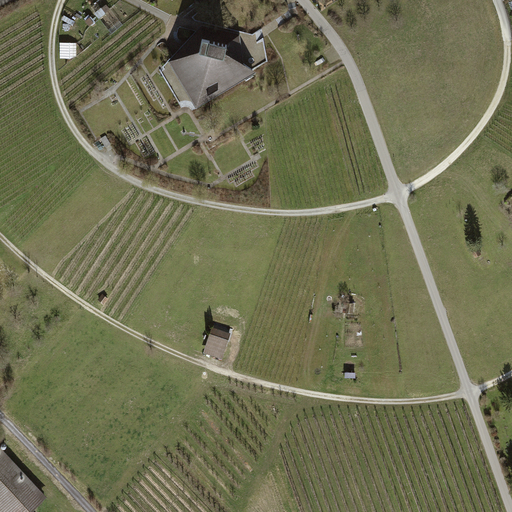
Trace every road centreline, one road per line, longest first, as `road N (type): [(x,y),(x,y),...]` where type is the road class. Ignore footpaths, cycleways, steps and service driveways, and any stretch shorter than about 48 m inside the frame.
road 1 (track): [(62,0),(52,67),(68,119),(90,151),(167,193),(282,213),(359,207),(424,179),(499,96),(508,36)]
road 2 (track): [(0,232),(119,324),(251,379),(393,401),(455,394),(511,375)]
road 3 (unclassified): [(303,0),(353,67),(511,511)]
road 4 (track): [(91,511),(0,414)]
